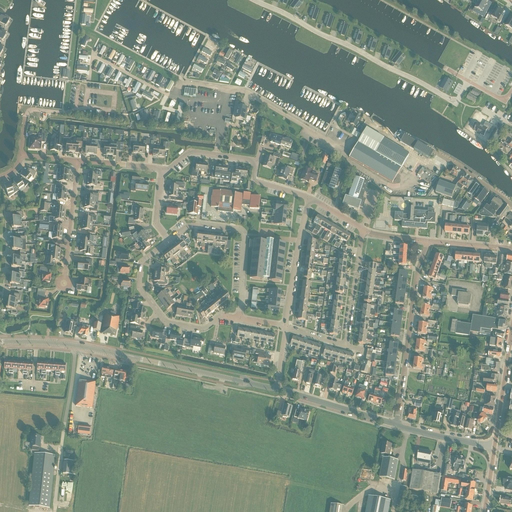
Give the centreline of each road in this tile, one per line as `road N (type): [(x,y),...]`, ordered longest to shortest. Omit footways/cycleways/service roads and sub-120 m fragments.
road 1 (secondary): [(276,389),(76,347),(0,343)]
road 2 (residential): [(396,424),(427,241)]
road 3 (residential): [(240,319),(221,316),(203,329),(167,322),(138,287),(141,262),(168,240)]
road 4 (residential): [(168,240),(189,225),(244,231),(240,319)]
road 5 (track): [(76,347),(54,511)]
road 6 (secondary): [(396,424),(276,389)]
road 7 (secondary): [(493,446),(511,324)]
